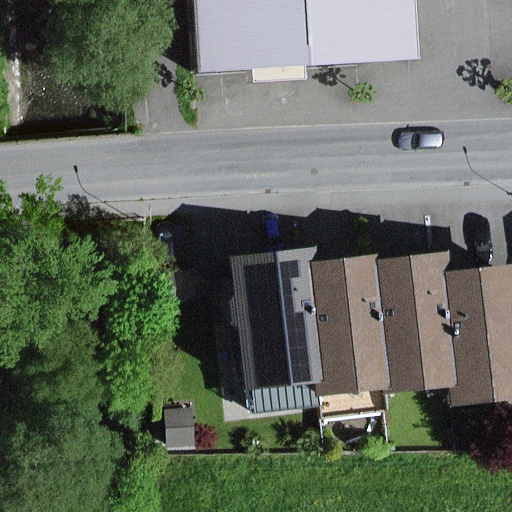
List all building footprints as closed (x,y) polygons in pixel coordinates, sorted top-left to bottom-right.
[(421,0),(189,0),(193,68),(425,53),(421,0)] [(307,243),(220,254),(236,387),(312,378),(298,263),(309,261),(307,243)] [(364,255),(309,261),(298,263),(312,378),(314,391),(379,383),(365,266),(364,255)] [(437,257),(365,266),(379,383),(381,391),(453,382),(439,273),(437,257)] [(511,284),(509,264),(439,273),(453,382),(456,400),(511,392),(511,284)]
